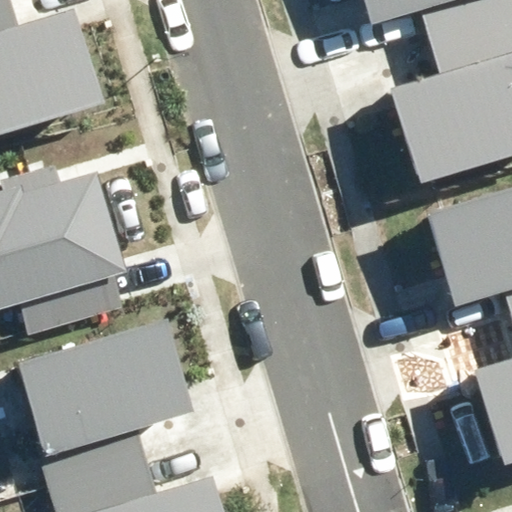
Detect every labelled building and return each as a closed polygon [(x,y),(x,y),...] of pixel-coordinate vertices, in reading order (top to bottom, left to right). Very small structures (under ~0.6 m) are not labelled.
[(0,0),(0,155),(99,130),(73,28),(6,45),(0,20),(0,0)] [(511,0),(354,0),(366,39),(419,24),(435,83),(388,96),(423,218),(511,192),(511,0)] [(0,201),(0,324),(116,295),(86,180),(0,201)] [(511,194),(422,220),(452,324),(505,309),(511,333),(511,370),(475,381),(509,502),(511,501),(511,194)] [(25,387),(54,511),(210,511),(206,497),(151,510),(134,437),(179,427),(162,355),(25,387)]
